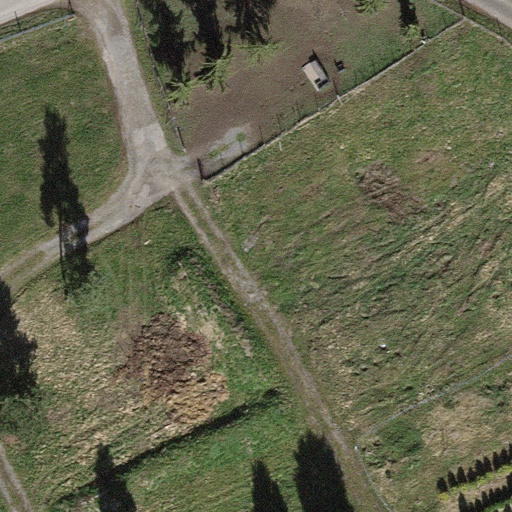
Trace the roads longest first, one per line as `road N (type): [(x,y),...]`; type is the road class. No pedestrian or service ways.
road 1 (track): [(96,0),(165,179),(356,511)]
road 2 (track): [(0,279),(165,179)]
